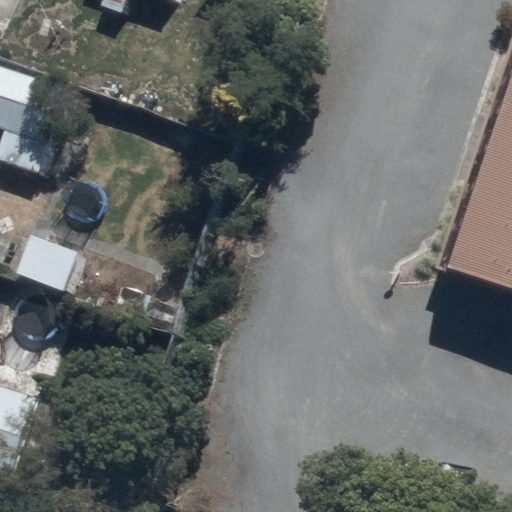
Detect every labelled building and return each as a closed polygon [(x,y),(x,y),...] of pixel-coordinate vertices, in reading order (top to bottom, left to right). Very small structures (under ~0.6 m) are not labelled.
[(65,81),(0,60),(0,125),(7,128),(0,151),(0,155),(42,169),(60,112),(92,122),(107,73),(71,62),(65,81)] [(511,131),(469,255),(511,270),(511,131)] [(37,236),(23,270),(68,287),(82,253),(37,236)] [(0,381),(0,468),(16,474),(44,397),(0,381)] [(0,492),(0,511),(27,511),(30,502),(0,492)]
